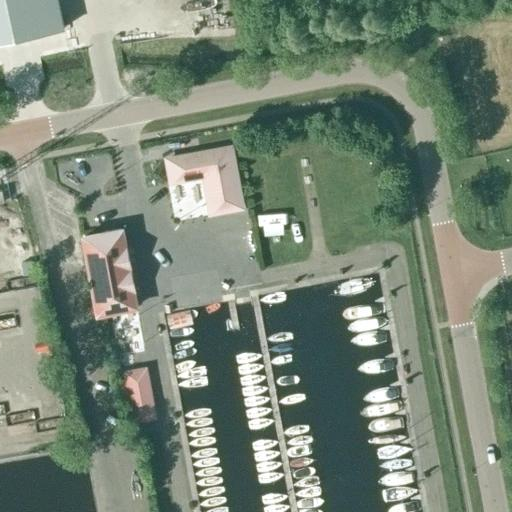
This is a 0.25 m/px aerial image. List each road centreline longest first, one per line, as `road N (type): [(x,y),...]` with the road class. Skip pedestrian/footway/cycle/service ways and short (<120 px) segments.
road 1 (unclassified): [(0,135),(364,72),(405,87),(422,120),(449,273)]
road 2 (unclassified): [(449,273),(498,511)]
